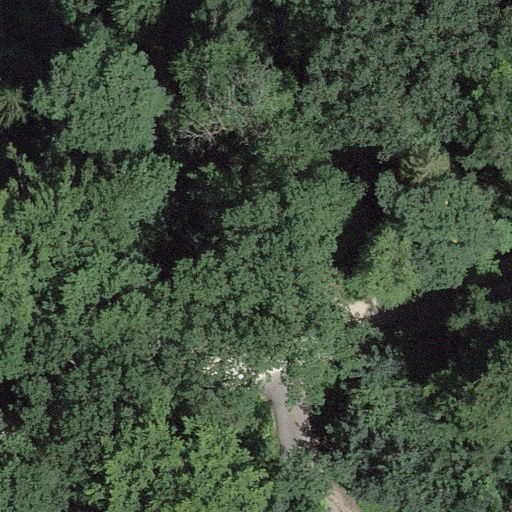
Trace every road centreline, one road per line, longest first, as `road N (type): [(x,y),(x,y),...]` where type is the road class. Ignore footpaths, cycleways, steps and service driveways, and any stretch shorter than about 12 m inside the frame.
road 1 (track): [(511,291),(0,429)]
road 2 (track): [(324,511),(304,469),(293,399),(298,348)]
